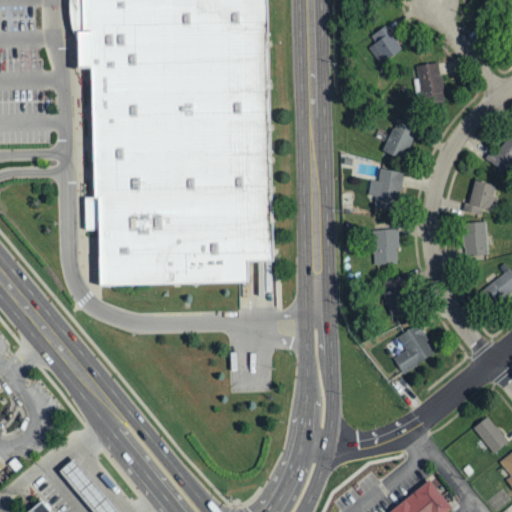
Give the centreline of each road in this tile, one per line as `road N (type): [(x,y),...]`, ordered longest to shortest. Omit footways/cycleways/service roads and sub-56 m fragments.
road 1 (tertiary): [(318,319),(309,0)]
road 2 (residential): [(491,359),(438,281),(431,216),(453,149),(511,87)]
road 3 (primary): [(194,511),(0,275)]
road 4 (residential): [(315,442),(372,443),(412,427),(511,342)]
road 5 (tertiary): [(288,511),(315,442),(318,319)]
